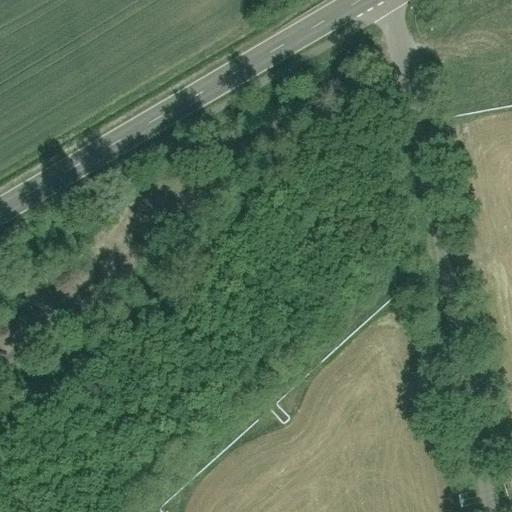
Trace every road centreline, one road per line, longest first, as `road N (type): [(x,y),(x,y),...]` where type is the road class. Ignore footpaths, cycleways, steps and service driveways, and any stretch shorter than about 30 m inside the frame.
road 1 (unclassified): [(397,0),(494,511)]
road 2 (tertiary): [(0,214),(359,0)]
